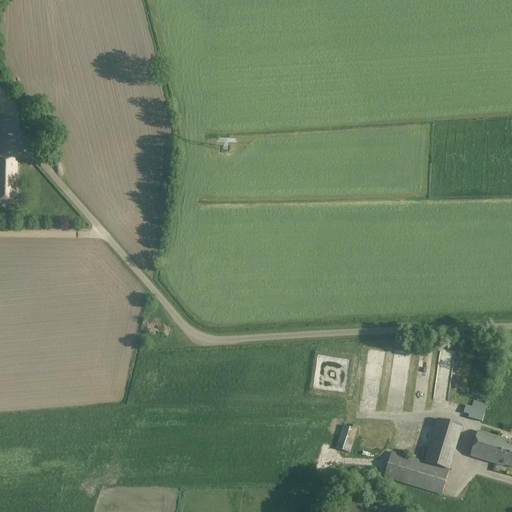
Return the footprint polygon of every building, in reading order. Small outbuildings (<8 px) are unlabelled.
[(0,161),(0,200),(15,201),(17,162),(0,161)] [(451,363),(453,351),(441,350),(439,362),(451,363)] [(366,366),(365,374),(374,376),(375,368),(366,366)] [(474,401),(472,407),(472,408),(485,412),(487,405),(474,401)] [(438,419),(425,462),(424,463),(450,471),(463,427),(438,419)] [(358,430),(353,429),(344,425),(336,449),(350,453),(358,430)] [(505,466),(511,467),(511,443),(511,444),(511,443),(511,442),(479,432),(471,457),(505,467),(505,466)] [(424,463),(425,462),(392,452),(384,478),(442,496),(450,471),(424,463)]
